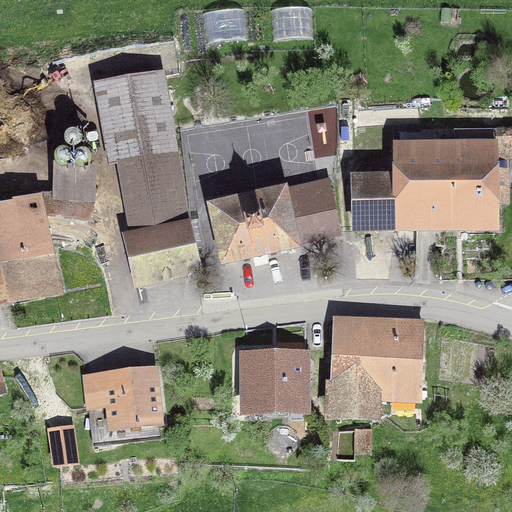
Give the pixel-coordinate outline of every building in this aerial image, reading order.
[(110,99),(122,167),(176,156),(162,77),(94,89),(97,101),(110,99)] [(394,149),(394,180),(395,230),(416,229),(416,246),(444,247),(444,229),(497,228),(496,147),(511,146),(511,131),(455,132),(455,149),(394,149)] [(187,216),(176,156),(122,167),(133,228),(187,216)] [(355,231),(395,230),(394,180),(354,180),(355,231)] [(0,205),(14,203),(10,187),(0,189),(0,205)] [(61,194),(14,203),(0,205),(0,301),(57,290),(41,218),(61,216),(87,222),(91,211),(81,202),(61,194)] [(212,210),(224,263),(295,247),(283,194),(212,210)] [(340,234),(334,205),(302,212),(308,241),(340,234)] [(186,227),(127,240),(137,284),(196,271),(186,227)] [(423,326),(335,323),(331,419),(374,420),(375,398),(421,401),(423,326)] [(245,358),(246,411),(305,410),(305,357),(245,358)] [(154,372),(86,380),(89,408),(109,406),(111,430),(159,425),(154,372)] [(60,434),(67,473),(86,470),(79,431),(60,434)] [(354,454),(369,454),(370,431),(354,431),(354,454)]
